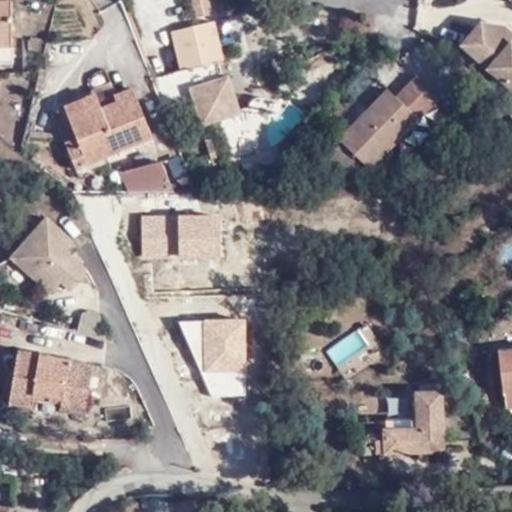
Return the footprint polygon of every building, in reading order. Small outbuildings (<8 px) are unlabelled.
[(10,0),(0,0),(0,61),(9,61),(10,0)] [(511,31),(503,21),(480,17),(460,39),(511,85),(511,37),(511,36),(511,31)] [(214,20),(178,30),(193,67),(215,121),(241,113),(222,55),(214,20)] [(178,70),(193,67),(178,30),(169,33),(178,70)] [(366,177),(435,106),(410,80),(389,100),(381,93),(332,145),(335,148),(360,172),(366,177)] [(65,112),(74,137),(77,145),(66,150),(73,166),(149,136),(132,92),(113,99),(111,93),(107,86),(93,91),(96,99),(65,112)] [(129,86),(111,93),(113,99),(132,92),(129,86)] [(234,121),(244,150),(270,140),(259,111),(234,121)] [(77,145),(74,137),(62,141),(66,150),(77,145)] [(347,186),(360,172),(335,148),(321,163),(347,186)] [(170,189),(158,160),(123,169),(128,192),(170,189)] [(266,219),(263,196),(246,198),(255,222),(266,219)] [(236,224),(257,224),(256,222),(255,222),(246,198),(236,199),(236,224)] [(41,294),(51,283),(57,276),(65,282),(76,270),(56,253),(63,243),(35,220),(1,260),(41,294)] [(57,276),(51,283),(59,290),(65,283),(57,276)] [(100,336),(102,313),(81,311),(79,334),(100,336)] [(336,370),(380,346),(368,324),(324,349),(336,370)] [(511,351),(501,353),(507,391),(511,390),(511,351)] [(53,403),(79,407),(85,365),(8,353),(1,406),(24,410),(26,399),(26,394),(54,400),(53,403)] [(444,392),(420,392),(419,432),(389,432),(389,437),(381,439),(380,452),(441,451),(443,433),(437,431),(437,423),(443,420),(444,392)] [(26,399),(53,403),(54,400),(26,394),(26,399)] [(77,415),(79,407),(53,403),(52,411),(77,415)]
